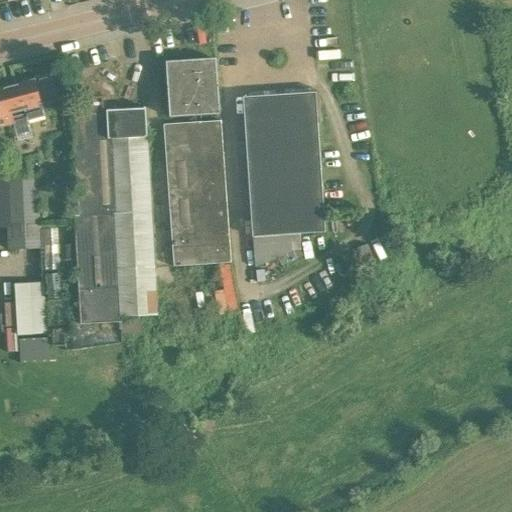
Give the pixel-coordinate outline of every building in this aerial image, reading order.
[(166,61),(170,117),(220,113),(216,58),(166,61)] [(54,100),(59,99),(53,77),(50,78),(47,76),(39,78),(38,81),(36,82),(35,81),(2,90),(0,88),(0,127),(45,115),(41,104),(54,100)] [(301,247),(301,233),(325,231),(316,92),(243,97),(252,236),(255,267),(301,247)] [(155,267),(149,163),(145,107),(119,108),(119,110),(107,110),(107,111),(73,113),(79,215),(74,215),(81,323),(122,321),(122,317),(157,315),(155,267)] [(221,120),(164,124),(173,265),(217,263),(218,274),(231,274),(221,120)] [(9,175),(0,174),(0,227),(6,227),(7,249),(42,247),(39,173),(9,175)] [(18,334),(47,332),(44,281),(43,281),(15,283),(18,334)]
